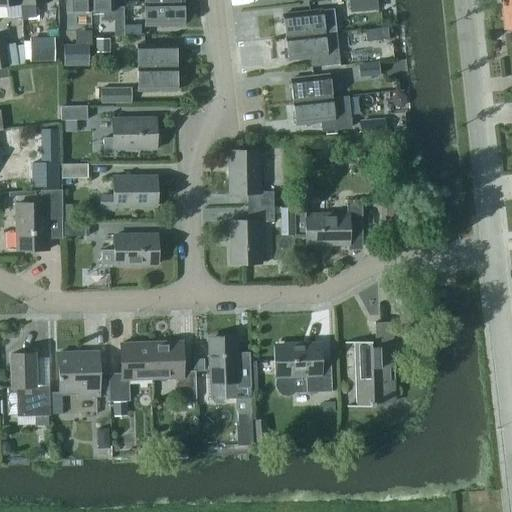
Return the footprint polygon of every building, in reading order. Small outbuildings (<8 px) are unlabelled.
[(35,16),(33,2),(47,1),(46,0),(19,0),(20,3),(21,17),(35,16)] [(88,0),(65,0),(66,12),(89,11),(88,0)] [(112,0),(88,0),(89,11),(102,11),(102,20),(113,20),(122,20),(122,5),(112,6),(112,0)] [(376,0),(364,0),(365,10),(377,8),(376,0)] [(182,25),(181,2),(143,3),(143,26),(182,25)] [(319,9),(281,13),(284,36),(322,32),(335,30),(332,7),(319,9)] [(140,23),(124,24),(124,34),(140,34),(140,23)] [(381,39),(388,39),(386,27),(376,28),(377,34),(381,39)] [(88,45),(90,45),(90,31),(74,31),(74,45),(88,45)] [(322,32),(284,36),(286,59),(325,55),(322,32)] [(95,52),(108,52),(108,38),(95,38),(95,52)] [(54,61),(53,41),(29,41),(29,61),(54,61)] [(136,44),(136,67),(175,67),(174,44),(136,44)] [(88,66),(88,45),(74,45),(63,45),(63,66),(88,66)] [(358,63),(359,77),(379,76),(378,61),(358,63)] [(175,67),(136,67),(137,90),(175,90),(175,67)] [(327,74),(288,78),(291,101),(329,97),(327,74)] [(99,87),(100,103),(130,103),(130,87),(99,87)] [(329,97),(291,101),(293,124),(319,121),(320,130),(349,127),(346,95),(329,97)] [(59,105),(60,120),(85,119),(85,104),(59,105)] [(358,120),(360,136),(386,133),(384,117),(358,120)] [(111,119),(112,137),(102,138),(103,153),(115,153),(115,149),(154,148),(153,118),(111,119)] [(246,192),(246,205),(273,205),(272,190),(259,191),(259,150),(227,151),(228,192),(246,192)] [(57,161),(41,161),(31,162),(31,186),(57,185),(57,161)] [(60,164),(61,177),(86,177),(86,164),(60,164)] [(108,206),(155,206),(154,176),(112,177),(112,194),(99,194),(99,211),(109,211),(108,206)] [(48,216),(61,216),(60,189),(40,190),(40,203),(15,204),(15,249),(48,248),(48,216)] [(346,213),(304,214),(302,214),(302,212),(294,212),(295,234),(304,234),(305,244),(349,243),(348,226),(361,225),(360,200),(346,201),(346,213)] [(379,231),(401,231),(401,201),(379,201),(379,231)] [(273,205),(246,205),(246,220),(228,220),(229,263),(261,262),(260,221),(273,221),(273,205)] [(280,208),(280,222),(292,222),(292,208),(280,208)] [(61,223),(62,235),(87,235),(86,222),(61,223)] [(113,235),(113,249),(100,249),(101,265),(155,264),(155,234),(113,235)] [(352,341),(354,406),(373,405),(373,402),(391,401),(390,365),(392,365),(391,321),(372,322),(373,340),(352,341)] [(223,378),(224,396),(248,396),(247,364),(236,364),(236,338),(209,339),(210,379),(223,378)] [(179,339),(151,340),(152,378),(173,377),(173,398),(193,397),(192,370),(180,370),(179,339)] [(107,373),(108,401),(128,400),(127,379),(152,378),(151,340),(119,342),(120,372),(107,373)] [(293,390),(304,389),(304,391),(329,391),(328,360),(314,360),(314,343),(275,344),(276,373),(278,373),(278,375),(275,378),(275,384),(278,390),(281,392),(285,394),(289,393),(293,390)] [(76,391),(76,396),(98,395),(96,351),(56,352),(57,391),(76,391)] [(9,386),(5,386),(6,415),(17,415),(48,414),(47,384),(34,385),(33,352),(8,353),(9,386)] [(50,392),(51,413),(60,413),(59,392),(50,392)] [(112,416),(126,415),(125,401),(112,402),(112,416)] [(47,414),(33,415),(33,425),(47,425),(47,414)] [(268,443),(266,418),(252,419),(254,444),(268,443)]
